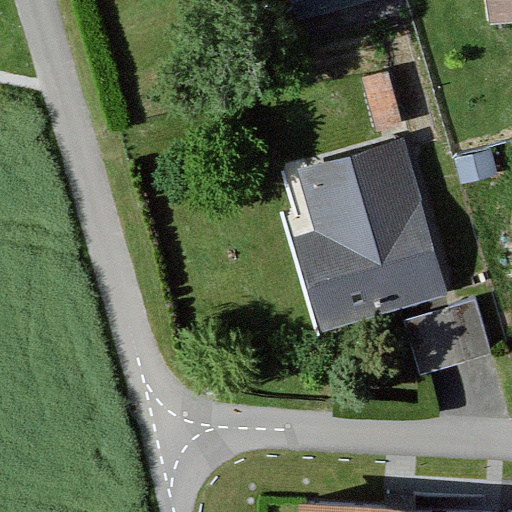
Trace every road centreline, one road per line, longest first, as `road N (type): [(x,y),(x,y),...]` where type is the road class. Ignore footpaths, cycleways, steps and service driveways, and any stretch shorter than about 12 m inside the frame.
road 1 (residential): [(31,0),(146,418)]
road 2 (residential): [(146,418),(511,440)]
